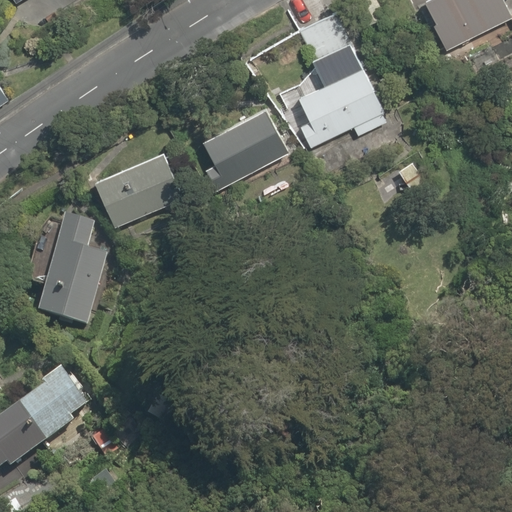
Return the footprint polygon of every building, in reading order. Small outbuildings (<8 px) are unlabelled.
[(511,15),(504,0),(422,0),(448,49),(511,15)] [(299,122),(311,145),(349,125),(355,135),(387,118),(344,39),(310,57),(324,82),(297,97),(308,117),(299,122)] [(207,133),(230,176),(288,145),(265,101),(207,133)] [(99,186),(116,225),(187,195),(170,156),(99,186)] [(86,249),(92,221),(67,215),(45,310),(92,321),(108,254),(86,249)] [(30,386),(34,392),(0,416),(0,461),(5,458),(8,463),(74,417),(70,412),(84,402),(58,366),(30,386)]
